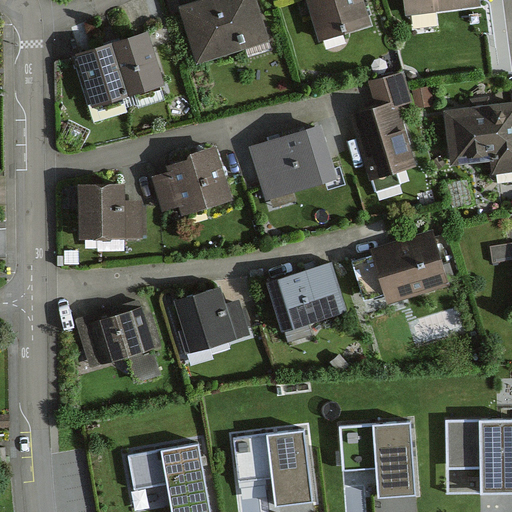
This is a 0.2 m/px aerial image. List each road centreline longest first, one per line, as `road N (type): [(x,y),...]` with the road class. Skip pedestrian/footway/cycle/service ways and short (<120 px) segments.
road 1 (residential): [(380,232),(259,262),(34,300)]
road 2 (residential): [(330,103),(31,173)]
road 3 (residential): [(34,300),(39,511)]
road 4 (residential): [(30,26),(31,173)]
road 5 (residential): [(31,173),(34,300)]
